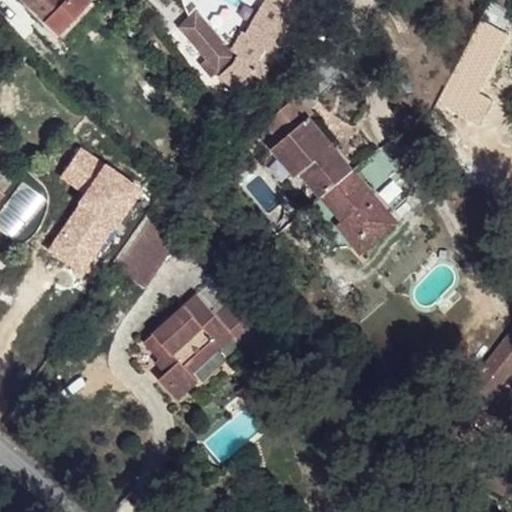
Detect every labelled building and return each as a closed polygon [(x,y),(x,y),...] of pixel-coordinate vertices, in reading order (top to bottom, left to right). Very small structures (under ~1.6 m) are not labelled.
[(25,0),(45,19),(62,0),(25,0)] [(74,0),(62,0),(45,19),(57,31),(82,6),(74,0)] [(185,0),(171,0),(172,10),(187,9),(185,0)] [(191,39),(220,73),(235,89),(253,72),(266,79),(279,54),(276,51),(286,34),(304,1),(302,0),(265,0),(249,27),(245,22),(233,41),(229,46),(208,23),(196,33),(191,39)] [(419,0),(414,0),(388,13),(396,30),(427,16),(419,0)] [(511,6),(494,0),(486,0),(475,35),(500,44),(511,9),(511,6)] [(172,10),(183,26),(187,23),(193,17),(187,9),(172,10)] [(193,17),(187,23),(196,33),(208,23),(199,13),(193,17)] [(219,32),(233,41),(245,22),(233,14),(219,32)] [(174,35),(184,45),(191,39),(196,33),(187,23),(183,26),(174,35)] [(448,93),(461,99),(489,47),(477,39),(448,93)] [(322,196),(354,169),(310,115),(313,113),(298,95),(266,122),(281,140),(305,168),(302,171),(322,196)] [(281,140),(274,146),(297,175),(305,168),(281,140)] [(322,196),(343,221),(347,218),(364,238),(370,233),(377,242),(399,223),(355,170),(354,169),(322,196)] [(24,183),(0,215),(0,228),(13,238),(43,197),(24,183)] [(153,216),(108,280),(139,294),(180,235),(153,216)] [(343,221),(339,224),(363,253),(377,242),(370,233),(364,238),(347,218),(343,221)] [(159,379),(178,399),(199,380),(193,373),(234,335),(245,348),(262,332),(232,299),(216,313),(211,308),(198,293),(146,341),(160,358),(157,361),(166,372),(159,379)] [(227,293),(211,308),(216,313),(232,299),(227,293)] [(58,334),(69,309),(47,299),(36,324),(58,334)] [(511,331),(472,381),(492,397),(511,371),(511,331)] [(511,371),(492,397),(505,407),(511,398),(511,371)]
